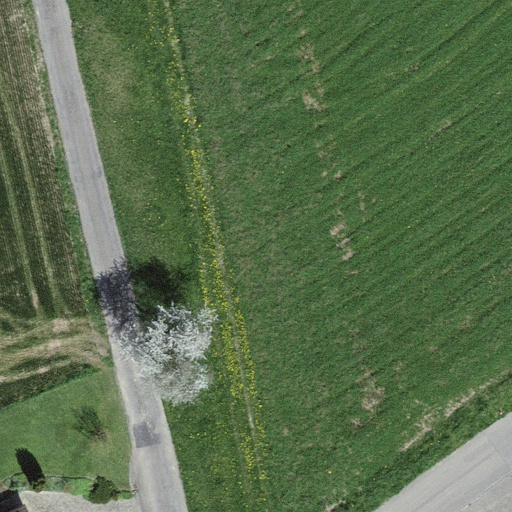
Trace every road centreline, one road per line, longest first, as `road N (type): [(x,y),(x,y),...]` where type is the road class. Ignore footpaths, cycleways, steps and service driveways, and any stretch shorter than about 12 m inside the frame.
road 1 (residential): [(159,511),(44,0)]
road 2 (unclassified): [(407,511),(511,439)]
